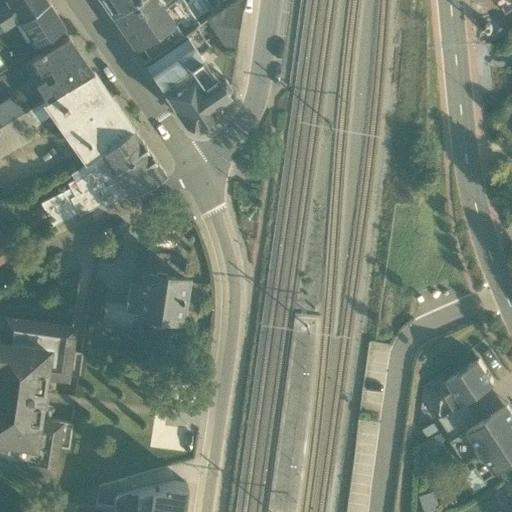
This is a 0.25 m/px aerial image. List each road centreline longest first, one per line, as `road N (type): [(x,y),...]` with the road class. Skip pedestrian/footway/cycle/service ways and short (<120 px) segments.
road 1 (tertiary): [(191,172),(220,231),(233,308),(205,511)]
road 2 (tertiary): [(449,0),(465,167),(503,291)]
road 3 (unclassified): [(379,511),(409,337),(503,291)]
road 4 (residential): [(0,273),(191,172)]
road 5 (tertiary): [(75,0),(191,172)]
road 6 (residential): [(270,0),(249,110),(191,172)]
